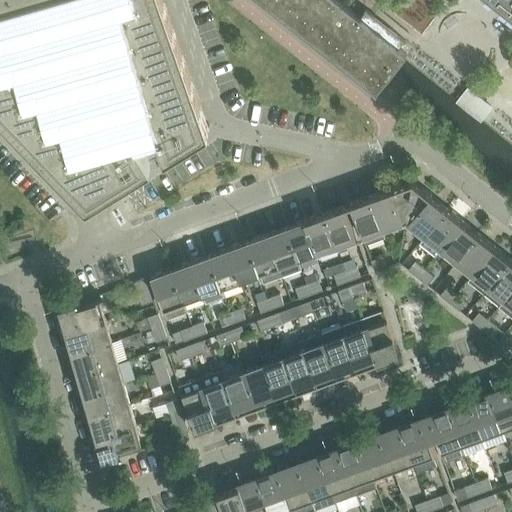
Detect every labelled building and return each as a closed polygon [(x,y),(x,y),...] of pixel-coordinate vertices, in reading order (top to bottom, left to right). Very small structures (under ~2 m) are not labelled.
[(0,0),(0,111),(87,203),(210,129),(164,0),(0,0)] [(374,89),(373,88),(380,80),(395,60),(403,51),(396,44),(401,38),(402,39),(403,38),(366,8),(365,9),(366,10),(361,17),(339,0),(261,0),(374,90),(374,89)] [(511,0),(489,0),(511,18),(511,0)] [(481,119),(491,106),(469,88),(458,101),(481,119)] [(383,229),(406,221),(412,180),(371,195),(383,229)] [(412,180),(406,221),(425,236),(447,208),(412,180)] [(383,229),(371,195),(351,202),(366,244),(386,236),(383,229)] [(337,245),(357,238),(345,204),(325,212),(337,246),(337,245)] [(425,236),(419,242),(436,255),(441,249),(463,220),(447,208),(425,236)] [(337,246),(325,212),(306,219),(318,253),(318,252),(320,259),(339,252),(337,245),(337,246)] [(299,260),(299,259),(318,253),(306,219),(286,226),(299,260)] [(463,220),(441,249),(457,261),(479,233),(463,220)] [(299,259),(299,260),(286,226),(267,233),(283,276),(302,269),(299,259)] [(283,276),(267,233),(248,240),(260,274),(261,273),(264,283),(283,276)] [(472,274),(495,246),(479,233),(457,261),(472,274)] [(229,247),(241,281),(260,274),(248,240),(229,247)] [(484,293),(511,259),(495,246),(472,274),(468,280),(484,293)] [(241,281),(229,247),(210,254),(222,288),(241,281)] [(210,254),(191,261),(203,295),(206,302),(225,295),(222,288),(210,254)] [(387,266),(383,255),(371,259),(375,270),(387,266)] [(499,306),(511,289),(511,259),(484,293),(499,306)] [(415,260),(408,269),(418,277),(425,268),(415,260)] [(191,261),(171,268),(184,301),(203,295),(191,261)] [(361,275),(357,265),(345,269),(349,280),(361,275)] [(184,301),(171,268),(151,275),(163,309),(167,319),(188,311),(184,301)] [(428,284),(435,275),(425,268),(418,277),(428,284)] [(334,273),(338,284),(349,280),(345,269),(334,273)] [(134,281),(142,303),(154,299),(146,277),(134,281)] [(322,289),(319,279),(307,283),(311,294),(322,289)] [(367,291),(363,281),(351,285),(355,296),(367,291)] [(296,287),(299,298),(311,294),(307,283),(296,287)] [(338,290),(342,300),(355,296),(351,285),(338,290)] [(457,293),(447,286),(440,295),(450,302),(457,293)] [(511,316),(511,289),(499,306),(511,316)] [(284,303),(280,293),(269,297),(273,308),(284,303)] [(450,302),(459,310),(466,301),(457,293),(450,302)] [(326,306),(322,295),(310,300),(314,310),(326,306)] [(257,301),(261,312),(273,308),(269,297),(257,301)] [(100,298),(61,309),(67,331),(106,319),(100,298)] [(298,304),(302,315),(314,310),(310,300),(298,304)] [(246,317),(242,307),(230,311),(234,321),(246,317)] [(400,353),(384,309),(363,317),(379,362),(400,354),(400,353)] [(282,310),(270,315),(273,325),(286,321),(282,310)] [(219,315),(223,326),(234,321),(230,311),(219,315)] [(489,319),(479,311),(472,320),(482,328),(489,319)] [(158,312),(148,316),(152,328),(163,325),(158,312)] [(257,319),(261,330),(273,325),(270,315),(257,319)] [(379,362),(363,317),(342,325),(358,369),(379,362)] [(73,352),(112,340),(106,319),(67,331),(73,352)] [(482,328),(491,335),(498,326),(489,319),(482,328)] [(207,331),(204,321),(192,325),(196,335),(207,331)] [(157,341),(167,337),(163,325),(152,328),(157,341)] [(192,325),(181,329),(185,340),(196,335),(192,325)] [(245,336),(241,325),(229,329),(233,340),(245,336)] [(358,369),(342,325),(322,332),(338,376),(358,369)] [(217,334),(220,345),(233,340),(229,329),(217,334)] [(305,349),(318,384),(338,376),(322,332),(301,340),(305,349)] [(79,372),(118,361),(112,340),(73,352),(79,372)] [(205,350),(201,340),(188,344),(192,355),(205,350)] [(286,356),(285,356),(297,391),(318,384),(305,349),(301,340),(282,347),(286,356)] [(176,349),(180,359),(192,355),(188,344),(176,349)] [(264,364),(277,399),(297,391),(285,356),(286,356),(282,347),(260,354),(264,364)] [(167,368),(162,356),(152,360),(156,372),(167,368)] [(118,361),(79,372),(85,393),(124,382),(136,378),(130,358),(118,361)] [(264,364),(244,371),(257,406),(277,399),(264,364)] [(156,372),(161,385),(171,381),(167,368),(156,372)] [(220,369),(200,377),(216,421),(237,413),(224,378),(220,369)] [(257,406),(244,371),(224,378),(237,413),(257,406)] [(200,377),(179,385),(195,429),(216,421),(200,377)] [(124,382),(85,393),(91,414),(130,402),(124,382)] [(507,439),(503,429),(511,426),(511,391),(510,386),(490,393),(506,439),(507,439)] [(506,439),(490,393),(470,401),(486,446),(506,439)] [(181,408),(177,398),(166,402),(170,413),(181,408)] [(486,446),(470,401),(449,408),(466,454),(486,446)] [(130,402),(91,414),(97,435),(136,423),(130,402)] [(181,408),(170,413),(178,435),(189,431),(181,408)] [(466,454),(449,408),(428,416),(437,439),(445,462),(466,454)] [(425,417),(422,418),(431,442),(433,441),(437,439),(428,416),(425,417)] [(438,464),(435,454),(431,442),(422,418),(401,426),(414,462),(418,471),(438,464)] [(103,456),(142,445),(136,423),(97,435),(103,456)] [(380,433),(393,469),(414,462),(401,426),(380,433)] [(393,469),(380,433),(360,441),(373,477),(393,469)] [(360,441),(340,448),(357,493),(377,486),(373,477),(360,441)] [(340,448),(320,455),(336,501),(357,493),(340,448)] [(320,455),(299,463),(316,508),(336,501),(320,455)] [(299,463),(279,470),(292,506),(293,511),(305,511),(316,508),(299,463)] [(258,478),(270,511),(276,511),(292,506),(279,470),(258,478)] [(480,492),(492,487),(488,477),(476,481),(480,492)] [(270,511),(258,478),(238,485),(247,511),(270,511)] [(476,481),(464,486),(468,496),(480,492),(476,481)] [(247,511),(238,485),(217,493),(217,494),(224,511),(247,511)] [(486,508),(498,503),(494,493),(482,497),(486,508)] [(444,505),(440,495),(427,499),(431,510),(444,505)] [(482,497),(470,502),(473,511),(474,511),(486,508),(482,497)] [(415,503),(418,511),(424,511),(431,510),(427,499),(415,503)] [(217,511),(214,502),(203,506),(204,511),(217,511)]
